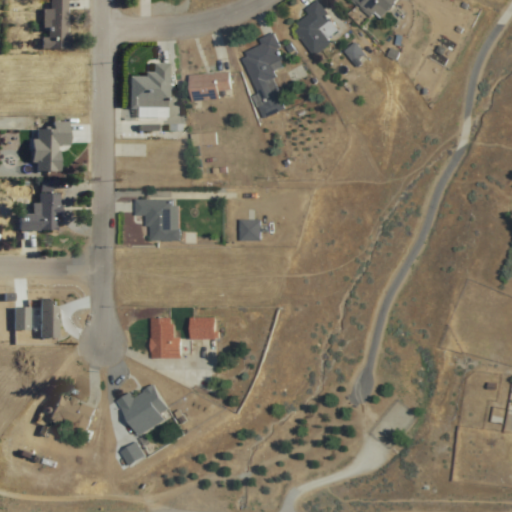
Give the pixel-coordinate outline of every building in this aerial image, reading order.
[(40,9),(40,49),(65,49),(64,0),(44,0),(45,9),(40,9)] [(395,0),(350,0),(376,22),(395,0)] [(303,9),(308,18),(292,27),(309,55),(339,37),(318,1),(303,9)] [(239,57),(266,117),(285,108),(270,74),(286,67),(271,34),(258,40),(261,47),(239,57)] [(127,109),(166,109),(166,64),(150,64),(150,75),(127,75),(127,109)] [(219,100),(219,92),(230,91),(229,73),(188,75),(190,102),(219,100)] [(57,171),(56,145),(66,145),(65,122),(49,122),(49,129),(30,130),(31,172),(57,171)] [(17,231),(57,231),(57,193),(37,193),(37,204),(30,204),(30,215),(17,215),(17,231)] [(135,201),(135,217),(147,217),(147,242),(178,242),(178,201),(135,201)] [(259,241),(259,222),(240,222),(240,241),(259,241)] [(55,300),(37,300),(37,307),(11,308),(12,331),(28,330),(27,313),(35,312),(36,339),(56,338),(55,300)] [(172,318),(150,318),(150,359),(180,359),(180,338),(172,338),(172,318)] [(215,340),(215,318),(189,318),(189,340),(215,340)] [(116,401),(137,437),(171,417),(153,386),(133,397),(130,392),(116,401)] [(95,409),(57,393),(46,419),(84,435),(95,409)]
